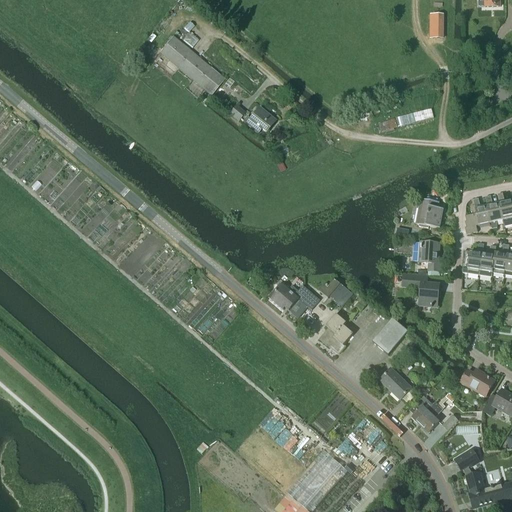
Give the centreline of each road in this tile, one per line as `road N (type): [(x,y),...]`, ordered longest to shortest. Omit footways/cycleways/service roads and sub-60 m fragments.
road 1 (tertiary): [(451,511),(427,456),(0,85)]
road 2 (residential): [(511,377),(459,343),(460,242)]
road 3 (track): [(417,0),(420,30),(448,71),(449,145)]
